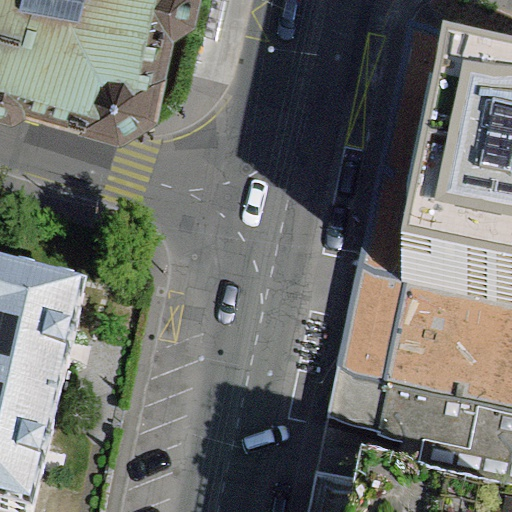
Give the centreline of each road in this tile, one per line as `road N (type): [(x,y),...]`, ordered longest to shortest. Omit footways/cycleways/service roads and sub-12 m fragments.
road 1 (residential): [(285,216),(218,511)]
road 2 (residential): [(0,132),(285,216)]
road 3 (residential): [(285,216),(330,0)]
